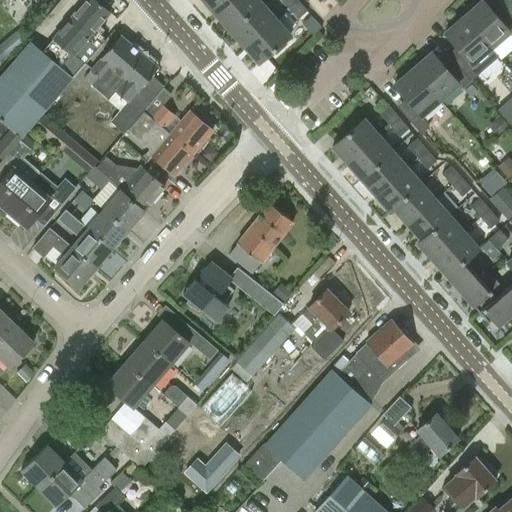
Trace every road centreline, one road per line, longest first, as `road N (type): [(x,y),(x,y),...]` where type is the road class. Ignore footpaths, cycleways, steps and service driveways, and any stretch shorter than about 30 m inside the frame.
road 1 (tertiary): [(502,391),(274,131)]
road 2 (residential): [(88,334),(274,131)]
road 3 (tertiary): [(274,131),(157,0)]
road 4 (residential): [(413,0),(412,25),(390,45),(364,47),(300,108)]
road 5 (residential): [(0,461),(88,334)]
